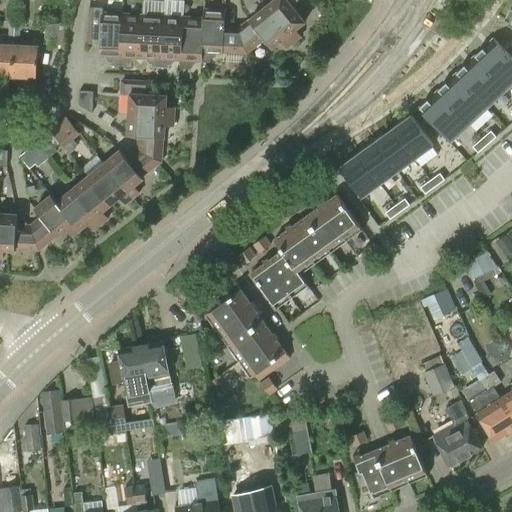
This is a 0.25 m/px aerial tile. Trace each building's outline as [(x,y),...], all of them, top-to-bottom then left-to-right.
[(274,0),(264,9),(292,43),(299,37),(293,30),(303,22),(290,6),(297,0),(274,0)] [(20,21),(21,7),(10,6),(9,21),(20,21)] [(120,66),(123,14),(102,13),(103,8),(89,7),(87,42),(99,43),(99,55),(107,56),(111,60),(111,65),(120,66)] [(204,9),(204,19),(201,62),(210,62),(210,58),(214,55),(223,55),(223,53),(246,55),(239,30),(224,29),(226,10),(204,9)] [(250,20),(239,30),(246,55),(264,40),(270,48),(279,41),(285,49),(292,43),(264,9),(250,20)] [(143,15),(123,14),(120,66),(128,66),(129,61),(133,57),(141,57),(143,15)] [(164,17),(143,15),(141,57),(148,58),(152,63),(152,68),(161,69),(164,17)] [(183,18),(164,17),(161,69),(169,69),(170,64),(175,60),(181,60),(183,18)] [(204,19),(183,18),(181,60),(180,69),(190,70),(190,64),(194,61),(201,62),(204,19)] [(8,35),(19,36),(20,21),(9,21),(8,35)] [(59,25),(45,24),(43,48),(57,48),(59,25)] [(511,58),(493,38),(474,56),(506,91),(511,84),(511,58)] [(0,75),(12,76),(13,46),(0,44),(0,75)] [(38,47),(13,46),(12,76),(37,77),(37,58),(40,58),(41,48),(37,48),(38,47)] [(474,56),(455,74),(487,108),(506,91),(474,56)] [(455,74),(437,91),(469,125),(487,108),(455,74)] [(130,95),(129,115),(173,118),(174,108),(164,107),(165,96),(144,94),(145,82),(121,80),(121,93),(121,94),(130,95)] [(94,92),(80,91),(80,106),(93,114),(94,92)] [(437,91),(418,109),(450,143),(469,125),(437,91)] [(173,127),(173,118),(129,115),(128,134),(128,136),(139,137),(138,147),(161,159),(164,127),(173,127)] [(411,115),(393,129),(415,159),(433,145),(412,116),(411,115)] [(61,123),(71,136),(78,130),(68,118),(61,123)] [(393,129),(375,141),(397,171),(415,159),(393,129)] [(45,137),(54,149),(62,143),(52,131),(45,137)] [(491,131),(481,139),(487,145),(496,137),(491,131)] [(481,139),(472,147),(478,153),(487,145),(481,139)] [(375,141),(358,154),(380,184),(397,171),(375,141)] [(120,150),(103,163),(132,198),(139,192),(133,185),(158,163),(134,151),(126,158),(120,150)] [(36,164),(26,152),(19,157),(30,170),(36,164)] [(339,167),(341,169),(346,177),(361,197),(380,184),(358,154),(339,167)] [(103,163),(88,176),(110,204),(119,197),(125,204),(132,198),(103,163)] [(440,173),(430,180),(435,187),(445,180),(440,173)] [(88,176),(72,189),(100,224),(107,218),(101,211),(110,204),(88,176)] [(420,187),(425,194),(435,187),(430,180),(420,187)] [(72,189),(57,201),(79,229),(87,223),(93,230),(100,224),(72,189)] [(308,286),(300,274),(362,229),(337,194),(323,204),(321,201),(316,205),(318,208),(292,227),(290,223),(285,227),(287,230),(274,240),(282,251),(269,260),(267,257),(262,260),(264,263),(251,273),(277,308),(308,286)] [(79,229),(57,201),(51,195),(35,208),(42,216),(32,224),(40,249),(66,229),(71,236),(79,229)] [(405,199),(395,206),(400,212),(409,205),(405,199)] [(385,213),(390,219),(400,212),(395,206),(385,213)] [(0,214),(0,259),(3,260),(4,251),(36,252),(27,226),(17,226),(18,215),(0,214)] [(495,242),(506,257),(511,252),(511,242),(506,234),(495,242)] [(270,245),(264,237),(253,245),(259,253),(270,245)] [(255,256),(249,248),(238,256),(244,264),(255,256)] [(491,260),(486,250),(462,262),(471,280),(497,267),(493,259),(491,260)] [(228,290),(205,307),(204,315),(249,377),(254,374),(258,380),(290,357),(276,338),(279,336),(275,331),(272,333),(253,307),(256,305),(253,300),(250,302),(236,284),(228,290)] [(444,290),(425,298),(430,309),(434,319),(453,310),(444,290)] [(199,334),(181,337),(187,367),(205,364),(199,334)] [(492,388),(494,387),(487,376),(489,375),(466,339),(457,345),(471,367),(470,368),(478,380),(483,388),(486,392),(492,388)] [(162,341),(141,345),(150,391),(172,387),(162,341)] [(150,391),(141,345),(119,350),(121,361),(110,364),(114,383),(124,381),(129,406),(152,402),(150,391)] [(425,372),(422,373),(433,397),(455,387),(454,384),(457,382),(448,362),(444,364),(437,348),(418,357),(425,372)] [(487,376),(494,387),(501,382),(494,371),(489,375),(487,376)] [(261,384),(268,394),(277,388),(269,378),(261,384)] [(214,389),(220,398),(227,393),(221,384),(214,389)] [(486,392),(483,388),(468,399),(478,413),(477,414),(494,440),(511,428),(511,417),(500,399),(492,388),(486,392)] [(511,390),(500,399),(511,417),(511,390)] [(127,429),(125,420),(123,405),(109,407),(107,395),(93,397),(99,433),(115,430),(127,429)] [(78,420),(75,399),(62,401),(65,422),(78,420)] [(461,400),(445,408),(453,425),(432,437),(448,466),(482,448),(467,420),(469,418),(461,400)] [(152,416),(125,420),(127,429),(183,421),(180,402),(170,403),(170,408),(151,410),(152,416)] [(61,412),(46,414),(48,435),(64,433),(61,412)] [(271,419),(270,414),(245,417),(247,435),(273,432),(271,419)] [(307,421),(306,414),(290,417),(297,456),(313,453),(307,421)] [(401,426),(398,417),(386,422),(389,431),(401,426)] [(176,422),(156,425),(158,437),(178,435),(176,422)] [(42,450),(39,424),(25,426),(28,452),(42,450)] [(366,441),(363,432),(351,437),(354,446),(366,441)] [(126,444),(124,434),(99,437),(101,447),(126,444)] [(361,472),(372,499),(392,491),(401,487),(410,483),(427,476),(410,435),(394,442),(393,439),(387,441),(388,444),(384,445),(358,456),(357,454),(351,456),(358,473),(361,472)] [(158,450),(159,459),(162,480),(165,499),(177,497),(178,507),(175,507),(175,511),(219,511),(218,500),(219,500),(215,477),(194,480),(196,487),(184,489),(182,470),(172,472),(171,462),(165,463),(163,449),(158,450)] [(147,460),(150,482),(162,480),(159,459),(147,460)] [(143,482),(133,483),(136,502),(145,501),(143,482)] [(338,511),(335,491),(311,495),(308,482),(295,485),(297,497),(299,511),(338,511)] [(138,511),(137,511),(136,502),(133,483),(123,485),(127,511),(138,511)] [(0,488),(0,511),(14,511),(21,511),(21,510),(23,509),(21,493),(20,494),(18,484),(5,486),(5,488),(0,488)] [(236,511),(275,511),(270,486),(233,494),(236,510),(236,511)] [(71,487),(63,488),(65,507),(73,506),(71,487)] [(22,493),(21,493),(23,509),(32,508),(31,492),(29,492),(29,488),(22,489),(22,493)] [(83,511),(82,502),(81,492),(73,493),(75,511),(83,511)]
